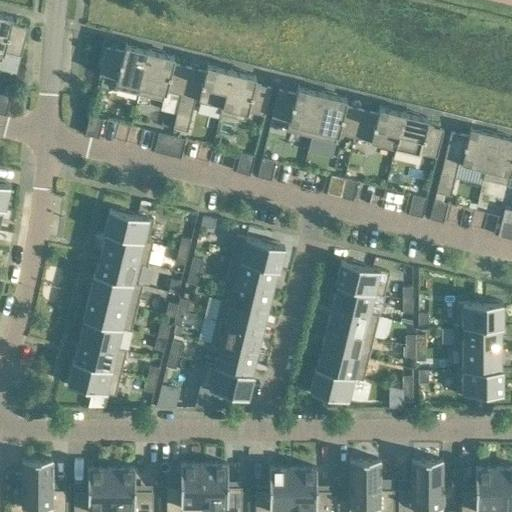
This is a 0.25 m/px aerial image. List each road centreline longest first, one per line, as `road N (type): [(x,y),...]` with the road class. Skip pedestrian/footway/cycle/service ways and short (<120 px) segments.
road 1 (residential): [(48,137),(316,202)]
road 2 (residential): [(267,433),(0,433)]
road 3 (residential): [(0,382),(32,265),(48,137)]
road 4 (residential): [(511,433),(267,433)]
road 5 (residential): [(316,202),(267,433)]
road 6 (residential): [(316,202),(511,250)]
road 7 (residential): [(48,137),(58,0)]
